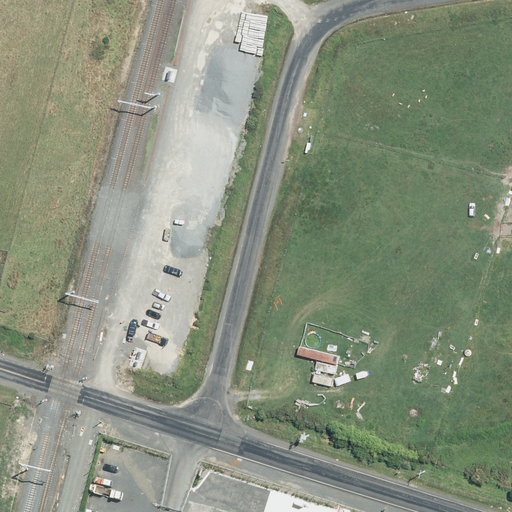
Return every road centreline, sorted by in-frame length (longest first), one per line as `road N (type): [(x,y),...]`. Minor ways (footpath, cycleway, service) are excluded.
road 1 (unclassified): [(206,435),(296,62),(338,13),(400,0)]
road 2 (tertiary): [(206,435),(452,511)]
road 3 (tertiary): [(0,368),(206,435)]
